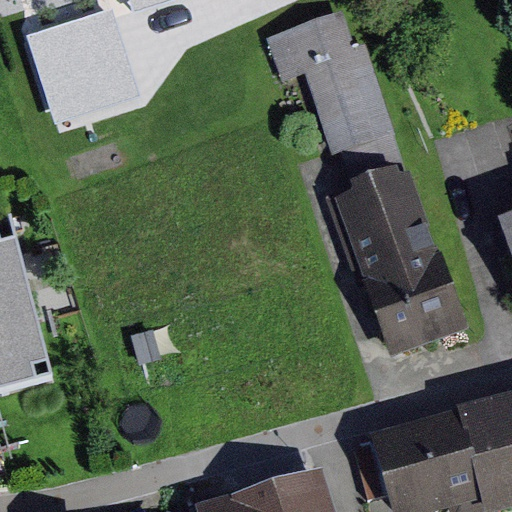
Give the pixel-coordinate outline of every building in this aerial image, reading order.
[(354,19),(279,44),(295,90),(319,82),(361,206),(369,204),(366,195),(411,180),(413,186),(426,182),(381,49),(366,54),(354,19)] [(350,210),(404,368),(481,342),(426,182),(413,186),(411,180),(366,195),(369,204),(361,206),(350,210)] [(24,220),(0,226),(0,400),(67,383),(24,220)] [(511,511),(511,414),(389,445),(405,511),(511,511)] [(345,511),(336,480),(230,511),(345,511)]
